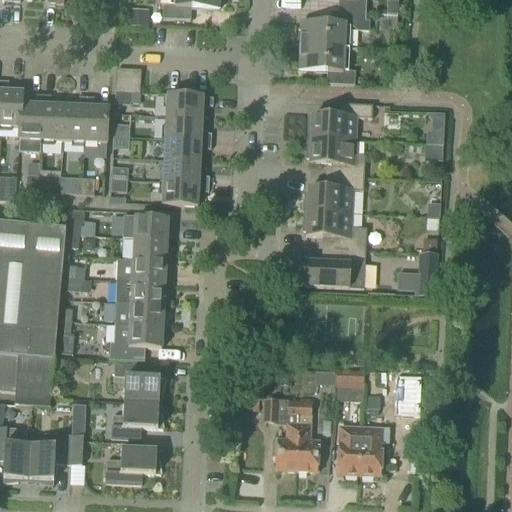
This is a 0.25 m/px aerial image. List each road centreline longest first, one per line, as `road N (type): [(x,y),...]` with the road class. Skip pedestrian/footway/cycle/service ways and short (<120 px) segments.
road 1 (residential): [(191,511),(197,360),(218,233),(248,201),(254,61)]
road 2 (residential): [(254,61),(0,46)]
